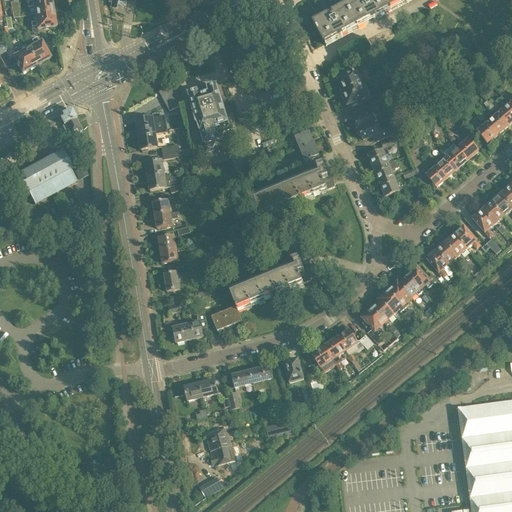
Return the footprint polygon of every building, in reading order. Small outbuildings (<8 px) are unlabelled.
[(35,15),(53,12),(51,0),(32,0),(33,2),(27,3),(28,9),(34,8),(28,9),(29,16),(35,15)] [(107,0),(108,3),(112,4),(112,8),(121,9),(121,8),(124,7),(124,0),(107,0)] [(357,27),(372,19),(374,22),(377,20),(376,18),(390,10),(385,0),(357,0),(346,6),(357,27)] [(385,0),(390,10),(405,2),(406,4),(410,3),(408,0),(385,0)] [(10,3),(13,19),(20,18),(17,2),(10,3)] [(357,27),(346,6),(331,14),(328,16),(313,24),(324,45),(340,37),(341,39),(344,37),(343,35),(357,27)] [(56,27),(53,12),(35,15),(36,22),(31,23),(32,33),(38,35),(37,31),(56,27)] [(34,46),(27,50),(36,66),(50,58),(41,42),(39,43),(36,38),(34,37),(31,39),(34,46)] [(22,73),(36,66),(27,50),(21,53),(18,48),(13,51),(16,56),(14,57),(22,73)] [(360,53),(350,59),(352,63),(362,58),(360,53)] [(367,66),(364,60),(359,63),(353,66),(355,71),(367,66)] [(339,87),(342,93),(362,85),(359,78),(363,77),(361,71),(338,80),(341,86),(339,87)] [(367,98),(362,85),(342,93),(347,106),(351,105),(352,107),(358,105),(357,102),(367,98)] [(214,143),(222,140),(224,145),(235,141),(227,114),(225,114),(217,87),(209,89),(210,94),(199,98),(197,93),(190,95),(194,110),(193,110),(194,113),(193,114),(192,115),(192,116),(192,117),(192,118),(192,119),(193,119),(193,120),(194,121),(195,121),(196,121),(197,124),(198,124),(200,132),(197,133),(200,141),(203,140),(205,146),(206,145),(206,146),(206,147),(207,147),(207,148),(208,148),(208,149),(209,149),(210,149),(211,149),(212,148),(213,148),(214,147),(214,146),(214,145),(214,144),(214,143)] [(184,105),(182,98),(180,91),(163,100),(167,106),(170,113),(179,108),(184,105)] [(367,100),(370,106),(376,103),(381,101),(378,96),(367,100)] [(494,110),(491,106),(487,102),(484,105),(491,113),(494,110)] [(376,103),(370,106),(364,109),(367,114),(354,119),(356,124),(356,125),(355,126),(356,129),(357,129),(358,129),(359,130),(377,123),(375,116),(381,114),(376,103)] [(509,127),(511,123),(511,109),(509,106),(498,115),(509,127)] [(76,119),(72,111),(72,110),(62,115),(64,118),(61,120),(64,126),(63,127),(65,131),(67,131),(70,138),(71,137),(74,144),(85,139),(81,132),(82,131),(76,119)] [(498,136),(509,127),(498,115),(488,124),(498,136)] [(138,138),(156,134),(156,135),(161,134),(158,118),(150,119),(149,116),(143,117),(144,120),(135,121),(138,138)] [(378,142),(390,137),(386,126),(380,129),(377,123),(359,130),(360,132),(359,132),(358,133),(360,136),(360,137),(361,136),(363,141),(375,136),(378,142)] [(488,145),(498,136),(488,124),(477,133),(488,145)] [(299,150),(314,144),(309,132),(295,138),(299,150)] [(158,149),(156,135),(156,134),(138,138),(141,152),(158,149)] [(279,144),(277,139),(277,138),(262,144),(265,156),(270,155),(269,148),(279,144)] [(394,139),(381,144),(383,149),(396,144),(394,139)] [(458,149),(468,162),(479,153),(468,140),(458,149)] [(319,157),(314,144),(299,150),(305,163),(319,157)] [(443,154),(447,159),(458,171),(468,162),(458,149),(454,145),(453,145),(447,151),(444,147),(440,150),(443,154)] [(163,155),(179,152),(178,146),(161,148),(163,155)] [(368,157),(374,172),(389,165),(393,163),(390,155),(385,157),(383,151),(368,157)] [(17,177),(26,194),(28,193),(70,170),(71,169),(62,152),(17,177)] [(179,152),(163,155),(164,161),(180,158),(179,152)] [(248,165),(264,159),(262,154),(246,160),(248,165)] [(437,168),(447,180),(458,171),(447,159),(437,168)] [(145,164),(147,179),(165,176),(168,175),(170,175),(168,165),(166,163),(163,164),(162,161),(145,164)] [(394,179),(389,165),(374,172),(380,185),(394,179)] [(319,174),(254,201),(262,219),(327,192),(327,191),(335,188),(334,185),(336,185),(335,181),(334,182),(333,177),(328,177),(323,166),(317,168),(319,174)] [(447,180),(437,168),(426,177),(432,184),(432,185),(434,188),(435,187),(437,189),(447,180)] [(424,178),(419,172),(415,176),(420,182),(424,178)] [(168,175),(165,176),(147,179),(149,192),(167,189),(170,188),(168,175)] [(394,179),(380,185),(385,198),(400,192),(394,179)] [(186,184),(170,188),(171,194),(187,190),(186,184)] [(203,186),(191,189),(193,195),(205,192),(203,186)] [(511,190),(510,187),(500,196),(511,209),(511,190)] [(511,209),(500,196),(491,204),(503,219),(511,210),(511,209)] [(152,204),(155,217),(171,214),(169,206),(176,205),(175,199),(168,200),(168,201),(152,204)] [(491,204),(482,212),(494,226),(503,219),(491,204)] [(489,231),(494,226),(482,212),(480,213),(480,212),(476,215),(477,216),(472,220),(485,234),(489,239),(493,236),(489,231)] [(177,213),(171,214),(155,217),(157,230),(173,227),(172,221),(179,219),(177,213)] [(456,235),(454,236),(466,250),(472,245),(477,250),(480,247),(476,242),(464,227),(459,231),(455,234),(456,235)] [(189,228),(177,231),(179,237),(190,234),(189,228)] [(457,258),(466,250),(454,236),(445,244),(457,258)] [(160,253),(176,250),(174,237),(158,239),(160,253)] [(487,245),(490,248),(496,255),(501,251),(492,241),(487,245)] [(448,266),(457,258),(445,244),(436,252),(448,266)] [(207,260),(218,258),(218,257),(217,251),(216,245),(210,246),(211,253),(205,254),(207,260)] [(176,250),(160,253),(163,265),(178,263),(176,250)] [(443,271),(448,266),(436,252),(434,253),(434,252),(430,256),(431,256),(426,260),(443,279),(447,276),(443,271)] [(304,271),(300,259),(293,262),(296,268),(231,295),(236,308),(238,312),(304,285),(311,282),(311,279),(312,279),(312,275),(310,275),(310,270),(304,271)] [(417,269),(408,277),(420,291),(425,286),(429,290),(433,287),(438,291),(443,286),(441,285),(434,277),(429,281),(417,269)] [(177,273),(164,276),(167,293),(180,291),(177,273)] [(397,284),(412,299),(420,291),(408,277),(405,280),(404,279),(398,284),(397,284)] [(412,299),(397,284),(388,292),(405,310),(409,306),(407,304),(412,299)] [(379,302),(393,316),(398,311),(401,314),(405,310),(388,292),(379,301),(380,301),(379,302)] [(209,304),(213,302),(212,297),(203,299),(204,309),(210,308),(209,304)] [(202,300),(195,302),(197,308),(204,307),(202,300)] [(378,319),(384,324),(386,327),(391,323),(389,320),(393,316),(379,302),(373,307),(375,308),(372,311),(378,319)] [(183,311),(181,304),(176,305),(168,307),(170,314),(183,311)] [(238,312),(236,308),(224,313),(230,328),(242,322),(238,312)] [(373,330),(368,335),(384,352),(389,348),(383,341),(379,336),(383,332),(380,329),(384,324),(378,319),(372,311),(363,319),(373,330)] [(230,328),(224,313),(212,318),(217,333),(230,328)] [(200,323),(186,326),(190,341),(203,338),(200,323)] [(177,344),(190,341),(186,326),(173,329),(177,344)] [(401,336),(397,331),(392,326),(389,330),(393,334),(398,339),(401,336)] [(349,331),(337,339),(346,353),(357,345),(359,347),(363,348),(364,347),(368,351),(374,346),(366,336),(357,344),(349,331)] [(333,361),(346,353),(337,339),(324,348),(333,361)] [(336,366),(333,361),(324,348),(312,356),(323,373),(325,374),(337,366),(336,366)] [(290,385),(304,381),(298,360),(284,364),(290,385)] [(250,372),(253,385),(255,392),(269,389),(267,382),(272,380),(269,367),(250,372)] [(253,385),(250,372),(231,377),(235,390),(253,385)] [(320,382),(318,382),(317,380),(310,382),(313,393),(315,397),(321,395),(320,392),(322,391),(324,387),(323,384),(320,382)] [(199,385),(202,399),(218,395),(215,381),(199,385)] [(318,408),(315,397),(313,393),(310,382),(304,383),(307,393),(309,402),(312,410),(318,408)] [(202,399),(199,385),(184,388),(187,402),(202,399)] [(228,399),(229,399),(231,408),(232,411),(233,413),(237,412),(237,410),(241,409),(237,393),(228,396),(228,399)] [(232,411),(231,408),(229,399),(228,399),(223,400),(225,409),(227,416),(232,414),(231,411),(232,411)] [(511,511),(511,402),(458,409),(471,510),(459,511),(511,511)] [(198,421),(208,419),(206,411),(200,412),(201,415),(197,416),(198,421)] [(291,423),(267,426),(268,436),(292,433),(291,423)] [(215,467),(229,463),(232,471),(237,470),(235,461),(227,430),(207,436),(215,467)] [(206,500),(224,489),(217,479),(200,489),(206,500)]
